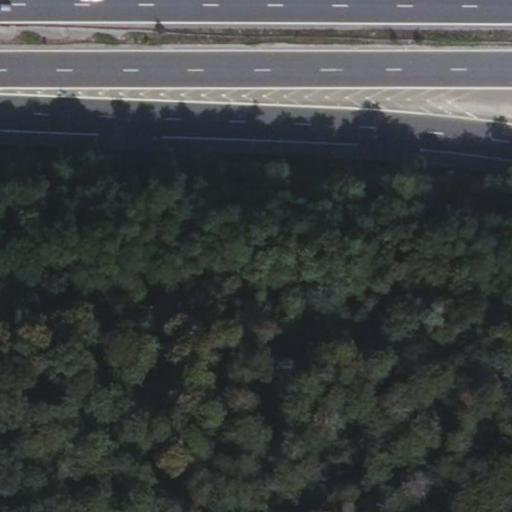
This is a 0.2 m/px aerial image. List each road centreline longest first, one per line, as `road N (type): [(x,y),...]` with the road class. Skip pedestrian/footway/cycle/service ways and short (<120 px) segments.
road 1 (trunk): [(0,108),(335,123),(511,141)]
road 2 (trunk): [(0,72),(511,68)]
